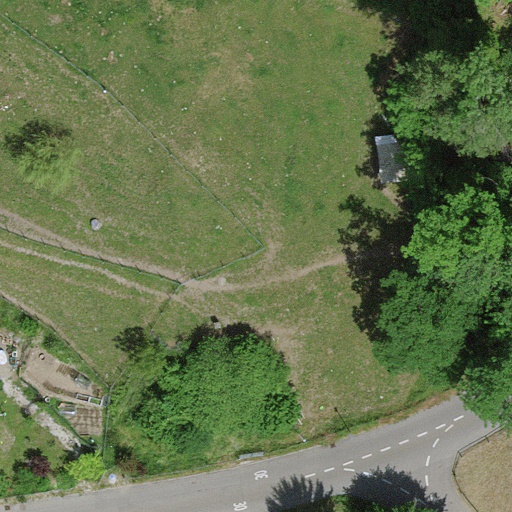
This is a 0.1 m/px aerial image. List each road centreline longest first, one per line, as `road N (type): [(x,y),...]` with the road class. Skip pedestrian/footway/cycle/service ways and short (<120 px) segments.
road 1 (unclassified): [(143,511),(387,462)]
road 2 (unclassified): [(387,462),(511,389)]
